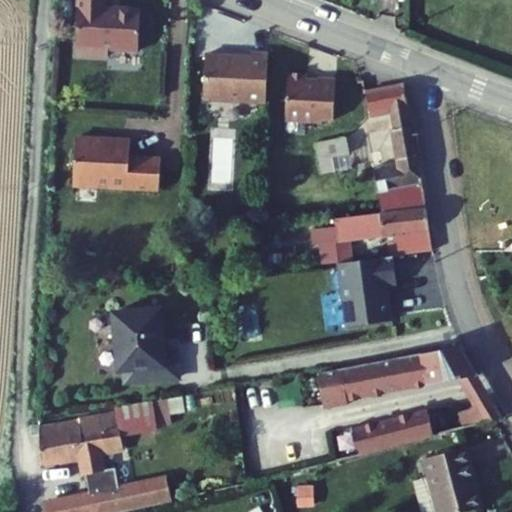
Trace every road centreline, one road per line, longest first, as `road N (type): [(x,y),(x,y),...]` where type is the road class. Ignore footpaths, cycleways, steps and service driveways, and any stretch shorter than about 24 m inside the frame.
road 1 (track): [(30,511),(21,412),(46,0)]
road 2 (residential): [(511,394),(459,282),(428,96),(433,69)]
road 3 (tertiary): [(433,69),(251,0)]
